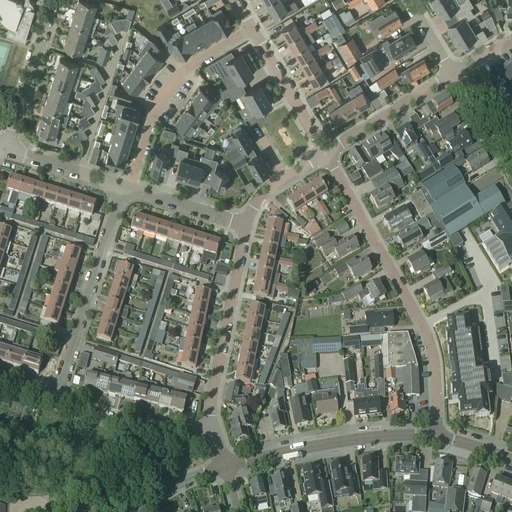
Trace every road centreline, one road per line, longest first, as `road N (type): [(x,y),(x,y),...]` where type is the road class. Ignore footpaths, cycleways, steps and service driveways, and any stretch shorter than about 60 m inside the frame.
road 1 (residential): [(436,436),(428,340),(325,154)]
road 2 (residential): [(54,402),(121,186)]
road 3 (tertiary): [(222,468),(362,438),(436,436)]
road 4 (residential): [(214,434),(210,405),(245,225)]
road 5 (residential): [(128,189),(164,93),(188,67),(251,29)]
road 6 (residential): [(214,434),(129,424),(54,402)]
road 7 (residential): [(6,149),(52,0)]
road 8 (residential): [(325,154),(452,74)]
road 9 (residential): [(325,154),(251,29)]
road 10 (residential): [(245,225),(128,189)]
road 11 (residential): [(121,186),(6,149)]
